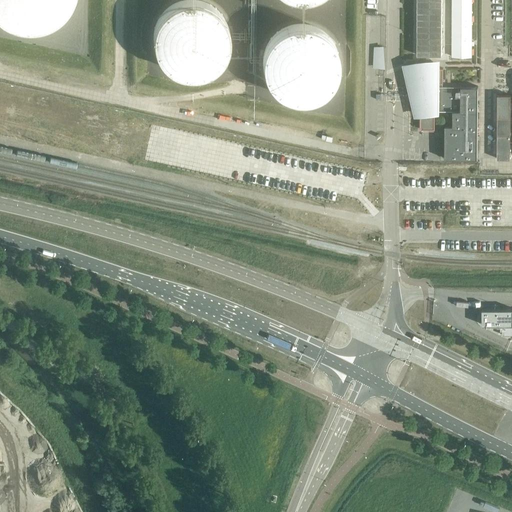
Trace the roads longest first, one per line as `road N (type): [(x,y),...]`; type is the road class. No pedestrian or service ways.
road 1 (primary): [(370,327),(220,267),(0,203)]
road 2 (primary): [(0,237),(225,313),(351,371)]
road 3 (primary): [(361,376),(511,452)]
road 4 (tertiary): [(351,371),(295,511)]
road 5 (tertiary): [(297,511),(361,376)]
road 6 (primary): [(511,396),(385,334)]
